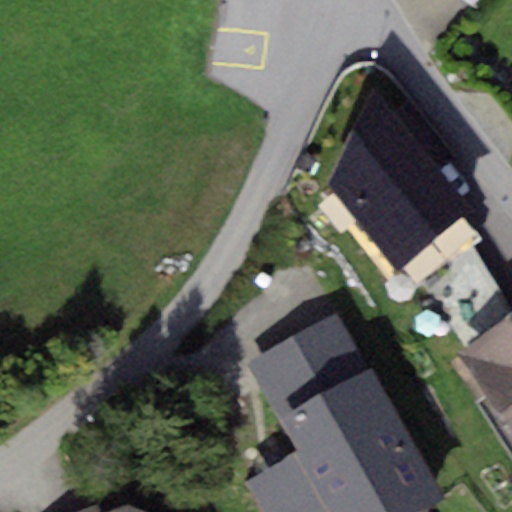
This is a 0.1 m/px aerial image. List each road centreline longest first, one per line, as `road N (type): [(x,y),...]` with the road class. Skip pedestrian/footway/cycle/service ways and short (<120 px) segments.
road 1 (residential): [(355,0),(219,282),(91,416),(0,484)]
road 2 (residential): [(355,0),(511,185)]
